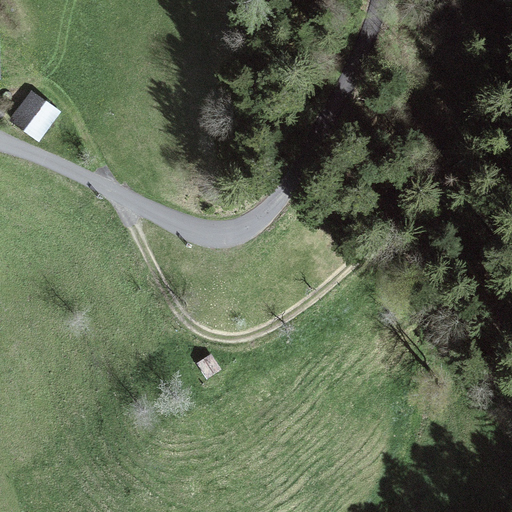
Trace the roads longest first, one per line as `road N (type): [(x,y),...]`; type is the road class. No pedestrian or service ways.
road 1 (track): [(118,193),(173,304),(188,324),(219,340),(263,331),(290,314),(409,209),(440,210),(469,255),(472,340),(398,511)]
road 2 (unclassified): [(380,0),(333,112),(292,179),(242,225),(192,224),(0,141)]
